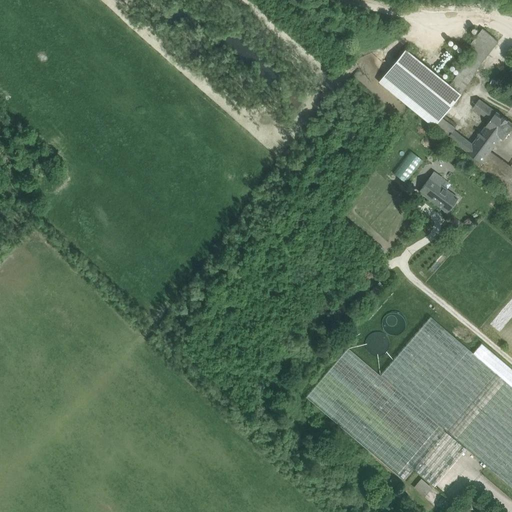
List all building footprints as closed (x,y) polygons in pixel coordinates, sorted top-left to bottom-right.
[(498,41),(483,29),(466,51),(471,54),(466,62),(477,69),(498,41)] [(460,94),(405,49),(379,82),(433,126),(441,116),(460,94)] [(497,112),(479,99),(473,108),(490,120),(497,112)] [(490,120),(472,144),(453,129),(447,137),(471,154),(482,162),(490,151),(491,151),(501,137),(504,139),(511,127),(511,122),(497,112),(490,120)] [(455,127),(441,116),(433,126),(447,137),(453,129),(455,127)] [(405,182),(422,159),(410,150),(393,173),(405,182)] [(511,166),(491,151),(490,151),(482,162),(471,154),(466,161),(480,170),(479,171),(503,188),(501,192),(511,201),(511,166)] [(447,212),(458,198),(440,184),(444,179),(434,172),(419,191),(447,212)] [(404,321),(403,317),(401,314),(400,313),(398,311),(394,311),(391,311),(389,312),(386,313),(385,315),(384,317),(383,319),(383,321),(383,323),(384,325),(386,328),(387,330),(389,331),(391,331),(393,332),(396,331),(398,331),(401,329),(402,327),(403,326),(404,323),(404,321)] [(466,448),(511,487),(511,368),(481,342),(473,352),(431,316),(381,374),(348,347),(306,396),(404,480),(414,468),(434,485),(466,448)] [(389,345),(389,344),(388,342),(388,339),(386,337),(385,335),(383,334),(381,332),(376,331),(374,332),(372,332),(369,333),(367,335),(364,339),(364,341),(363,344),(363,346),(364,348),(365,351),(367,353),(368,354),(371,356),(375,357),(378,357),(380,356),(383,355),(384,354),(386,352),(387,349),(388,347),(389,345)] [(414,487),(425,495),(432,485),(422,477),(414,487)]
